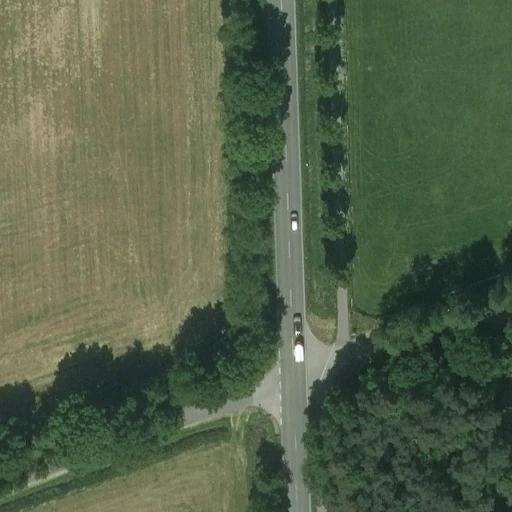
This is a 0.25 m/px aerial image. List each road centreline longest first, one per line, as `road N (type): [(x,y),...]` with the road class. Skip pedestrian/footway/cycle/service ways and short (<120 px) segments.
road 1 (secondary): [(293,378),(281,0)]
road 2 (unclassified): [(0,487),(293,378)]
road 3 (secondary): [(297,511),(293,378)]
